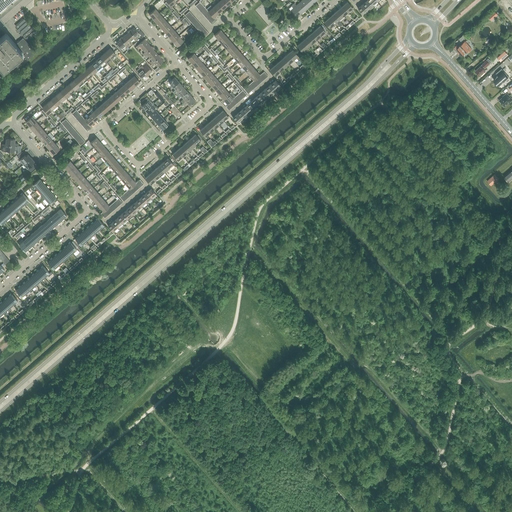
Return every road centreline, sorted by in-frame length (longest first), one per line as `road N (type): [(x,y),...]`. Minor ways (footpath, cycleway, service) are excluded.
road 1 (secondary): [(0,412),(414,46)]
road 2 (secondary): [(408,39),(0,403)]
road 3 (residential): [(247,0),(227,17),(264,58),(332,0)]
road 4 (residential): [(175,61),(103,126),(140,168)]
road 5 (residential): [(9,119),(114,29)]
road 6 (residential): [(88,211),(9,119)]
